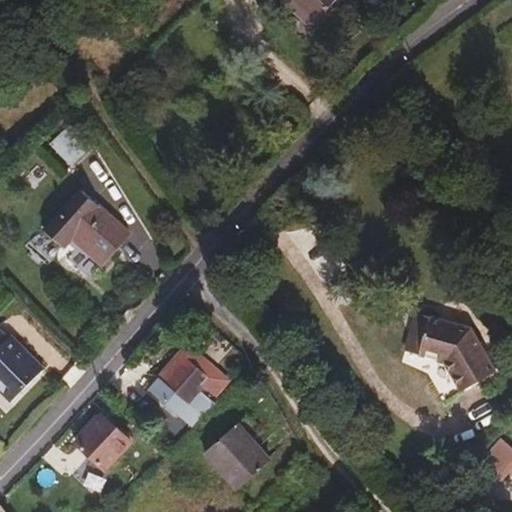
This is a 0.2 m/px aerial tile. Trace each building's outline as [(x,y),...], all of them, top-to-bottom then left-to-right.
[(317,21),(293,0),(283,0),(282,2),(311,28),(317,21)] [(335,0),(293,0),(317,21),(335,0)] [(66,127),(49,144),(70,164),(86,146),(66,127)] [(129,232),(81,190),(45,230),(66,249),(69,247),(75,240),(103,263),(129,232)] [(103,263),(75,240),(69,247),(97,270),(103,263)] [(405,350),(421,314),(408,308),(392,344),(405,350)] [(461,331),(421,314),(405,350),(429,361),(439,392),(477,381),(461,331)] [(44,372),(11,338),(7,342),(0,335),(0,389),(13,402),(44,372)] [(221,388),(185,357),(164,381),(166,384),(156,394),(192,428),(215,406),(210,401),(221,388)] [(102,415),(76,444),(106,471),(132,442),(102,415)] [(215,464),(249,434),(239,423),(205,454),(215,464)] [(237,491),(272,460),(249,434),(215,464),(237,491)]
